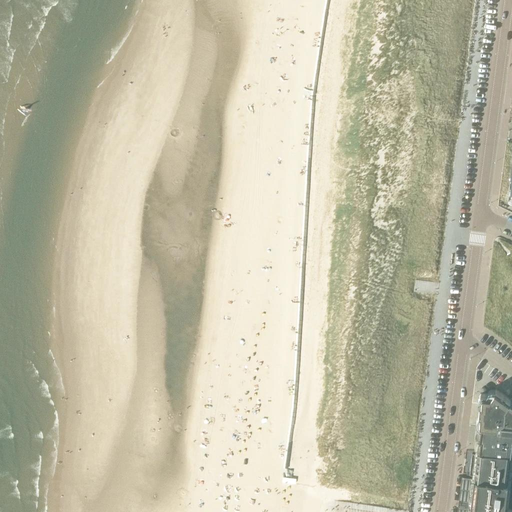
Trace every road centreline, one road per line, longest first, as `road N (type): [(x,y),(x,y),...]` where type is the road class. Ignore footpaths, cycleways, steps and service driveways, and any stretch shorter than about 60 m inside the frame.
road 1 (secondary): [(481,217),(509,0)]
road 2 (secondary): [(441,511),(464,339)]
road 3 (secondary): [(464,339),(481,217)]
